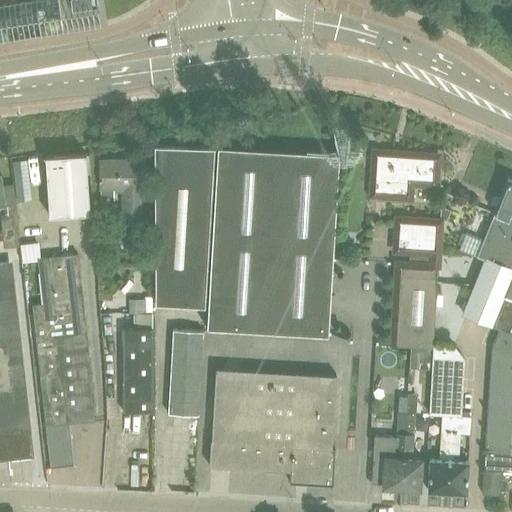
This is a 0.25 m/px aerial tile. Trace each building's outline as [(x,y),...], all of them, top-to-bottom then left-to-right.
[(20,0),(0,3),(0,41),(63,32),(58,0),(20,0)] [(71,0),(73,10),(92,7),(90,0),(71,0)] [(151,142),(152,304),(205,307),(214,146),(151,142)] [(328,334),(339,152),(217,145),(206,327),(328,334)] [(372,180),(390,181),(389,192),(392,195),(408,196),(411,193),(411,182),(437,184),(439,153),(374,149),(372,180)] [(85,152),(45,154),(48,214),(88,212),(85,152)] [(140,190),(144,190),(144,158),(100,159),(100,187),(116,187),(116,191),(121,191),(121,218),(140,218),(140,190)] [(27,159),(12,161),(16,201),(31,199),(27,159)] [(21,244),(15,204),(12,183),(3,184),(1,174),(0,174),(0,206),(3,206),(4,214),(0,214),(0,222),(3,246),(21,244)] [(478,254),(485,257),(511,268),(511,180),(508,179),(478,254)] [(450,209),(441,206),(440,215),(447,218),(450,209)] [(396,250),(439,252),(441,220),(398,217),(396,250)] [(96,420),(95,408),(90,368),(86,331),(77,252),(37,256),(42,303),(31,304),(46,425),(50,466),(74,463),(69,423),(96,420)] [(511,275),(511,268),(485,257),(463,312),(492,324),(511,275)] [(11,260),(0,261),(0,459),(34,456),(31,426),(22,357),(11,260)] [(398,260),(393,344),(433,346),(438,263),(398,260)] [(511,275),(492,324),(500,327),(509,329),(511,321),(511,275)] [(128,298),(129,303),(129,312),(134,312),(145,311),(144,298),(128,298)] [(134,312),(134,327),(153,327),(152,311),(145,311),(134,312)] [(123,327),(123,395),(123,411),(153,411),(153,327),(134,327),(123,327)] [(511,469),(511,330),(509,329),(500,327),(492,345),(487,429),(484,467),(483,492),(500,493),(502,469),(511,469)] [(173,329),(170,392),(168,412),(198,413),(200,393),(204,331),(173,329)] [(430,413),(444,413),(452,414),(461,414),(464,356),(456,345),(454,345),(454,348),(433,347),(430,413)] [(333,483),(334,460),(335,448),(332,448),(336,373),(238,367),(216,366),(215,394),(213,414),(212,439),(211,439),(209,465),(290,469),(290,481),(296,481),(298,482),(298,479),(306,479),(306,482),(307,482),(333,483)] [(402,487),(406,432),(407,410),(408,398),(398,397),(398,410),(396,435),(374,434),(371,482),(383,482),(382,486),(402,487)] [(407,410),(406,432),(402,487),(421,488),(422,455),(413,455),(415,410),(407,410)] [(440,493),(441,490),(448,490),(452,414),(444,413),(441,458),(430,458),(429,470),(428,489),(440,490),(440,493)] [(454,490),(453,494),(454,494),(454,490),(467,491),(468,460),(458,460),(459,435),(459,433),(470,434),(471,415),(461,414),(452,414),(448,490),(454,490)]
